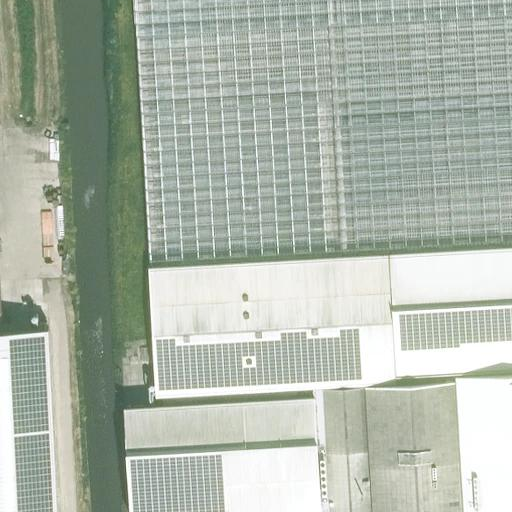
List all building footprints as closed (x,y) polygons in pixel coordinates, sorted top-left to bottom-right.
[(511,0),(134,0),(150,265),(389,252),(389,253),(511,245),(511,0)] [(511,245),(389,253),(391,278),(396,375),(511,367),(511,245)] [(149,265),(156,394),(164,393),(313,386),(380,383),(396,382),(396,375),(391,278),(389,253),(389,252),(150,265),(149,265)] [(0,328),(0,511),(57,511),(53,418),(48,326),(0,328)] [(511,511),(511,376),(458,380),(465,511),(511,511)] [(380,383),(313,386),(316,453),(373,450),(376,511),(465,511),(458,380),(380,386),(380,383)] [(313,386),(164,393),(164,403),(124,405),(130,511),(319,511),(316,453),(313,386)] [(376,511),(373,450),(316,453),(319,511),(376,511)]
